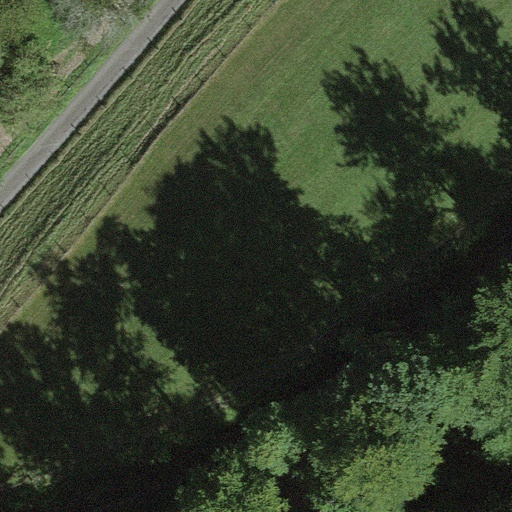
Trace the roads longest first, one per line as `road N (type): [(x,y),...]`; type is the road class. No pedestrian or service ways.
road 1 (track): [(511,178),(278,387),(7,511)]
road 2 (residential): [(0,193),(170,0)]
